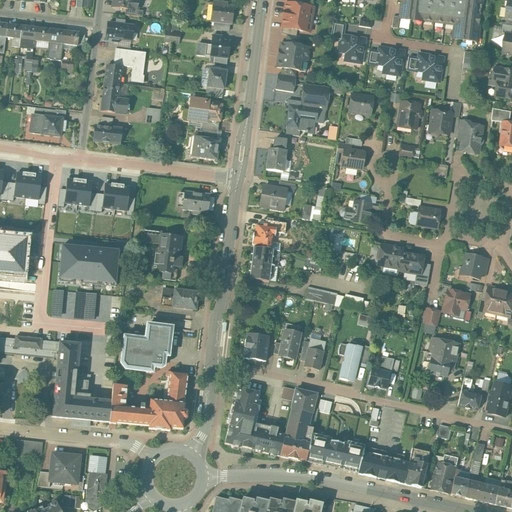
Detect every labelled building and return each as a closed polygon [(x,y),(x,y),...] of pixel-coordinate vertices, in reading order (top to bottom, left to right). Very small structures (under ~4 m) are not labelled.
[(92,0),(83,0),(83,8),(91,9),(92,0)] [(113,0),(113,1),(114,1),(113,8),(126,9),(136,11),(136,10),(137,3),(134,2),(134,0),(113,0)] [(481,0),(401,0),(399,16),(399,17),(399,19),(422,22),(423,21),(455,25),(453,39),(477,42),(481,0)] [(234,8),(222,7),(223,3),(214,2),(213,6),(213,5),(211,22),(232,25),(234,8)] [(286,4),(285,4),(281,28),(282,28),(297,31),(309,33),(314,8),(301,6),(286,4)] [(136,11),(126,9),(125,15),(142,18),(143,11),(136,10),(136,11)] [(372,21),(360,19),(359,27),(370,29),(372,21)] [(133,26),(124,25),(125,22),(116,20),(116,24),(108,23),(105,42),(107,42),(118,43),(119,40),(131,41),(133,26)] [(345,24),(333,23),(330,40),(340,42),(341,36),(343,36),(345,24)] [(22,27),(8,25),(6,38),(20,39),(22,27)] [(511,26),(505,26),(503,25),(502,34),(508,35),(511,35),(511,26)] [(36,28),(22,27),(20,39),(34,41),(36,28)] [(50,30),(36,28),(34,41),(49,43),(50,30)] [(297,31),(282,28),(281,34),(287,35),(296,37),(297,31)] [(65,32),(50,30),(49,43),(63,45),(65,32)] [(79,33),(65,32),(63,45),(77,46),(79,35),(79,33)] [(296,37),(287,35),(285,44),(300,46),(301,38),(296,37)] [(230,42),(221,41),(221,37),(212,36),(211,46),(206,45),(205,57),(215,58),(227,59),(228,59),(230,42)] [(343,36),(341,36),(340,42),(338,52),(346,53),(345,61),(361,64),(365,40),(356,38),(355,40),(351,39),(352,38),(343,36)] [(118,50),(125,50),(130,51),(131,41),(119,40),(118,43),(117,49),(118,50)] [(285,44),(281,43),(277,68),(281,69),(296,71),(305,73),(309,48),(300,46),(285,44)] [(206,45),(198,44),(197,56),(205,57),(206,45)] [(394,52),(390,51),(390,50),(379,48),(379,52),(377,64),(385,65),(383,73),(399,76),(403,52),(394,51),(394,52)] [(117,56),(145,59),(146,53),(125,51),(125,50),(118,50),(117,56)] [(379,52),(369,51),(367,65),(377,66),(377,64),(379,52)] [(433,59),(429,58),(430,57),(419,55),(418,59),(416,71),(417,71),(424,72),(423,80),(439,82),(443,59),(434,57),(433,59)] [(14,56),(12,73),(20,74),(22,57),(14,56)] [(145,59),(117,56),(116,65),(133,67),(131,79),(142,81),(145,59)] [(418,59),(408,57),(406,71),(417,73),(417,71),(416,71),(418,59)] [(474,65),(463,64),(458,104),(469,105),(474,65)] [(121,69),(107,67),(105,83),(119,85),(121,69)] [(220,68),(214,68),(214,71),(210,70),(207,88),(223,90),(224,90),(226,72),(219,71),(220,68)] [(511,78),(503,77),(504,69),(494,68),(492,79),(490,79),(489,86),(497,87),(495,98),(511,100),(511,78)] [(296,71),(281,69),(280,75),(295,77),(296,71)] [(511,70),(504,69),(503,77),(511,78),(511,70)] [(280,75),(278,74),(275,90),(293,93),(296,77),(295,77),(280,75)] [(119,85),(105,83),(104,83),(103,98),(117,100),(119,85)] [(287,127),(285,135),(299,137),(299,131),(305,132),(305,134),(307,134),(307,131),(309,120),(315,121),(315,123),(323,124),(324,113),(325,114),(328,89),(304,86),(302,103),(293,102),(292,106),(289,106),(286,127),(287,127)] [(223,90),(207,88),(206,96),(222,99),(223,90)] [(401,95),(391,94),(389,102),(400,103),(401,95)] [(373,98),(351,95),(348,113),(370,116),(373,98)] [(117,100),(103,98),(101,112),(125,115),(127,101),(117,100)] [(222,107),(206,105),(207,102),(191,100),(188,121),(201,123),(202,123),(203,120),(219,123),(220,123),(220,118),(222,119),(223,111),(221,111),(222,107)] [(420,106),(401,103),(397,124),(416,127),(420,106)] [(461,105),(453,103),(451,114),(451,117),(459,118),(461,105)] [(162,110),(145,107),(143,123),(160,125),(162,110)] [(55,111),(35,108),(34,116),(44,117),(54,118),(55,111)] [(511,113),(493,110),(491,122),(504,123),(509,123),(511,113)] [(451,114),(432,111),(429,133),(431,133),(431,134),(433,137),(436,137),(438,135),(448,136),(449,127),(450,127),(451,119),(451,117),(451,114)] [(32,116),(30,134),(42,135),(44,117),(34,116),(32,116)] [(54,118),(44,117),(42,135),(60,138),(61,132),(64,132),(66,123),(62,122),(62,119),(54,118)] [(113,119),(101,117),(100,124),(112,126),(113,119)] [(219,123),(203,120),(202,123),(201,123),(200,129),(218,131),(219,123)] [(468,123),(458,121),(455,139),(462,140),(462,139),(465,140),(465,137),(466,137),(468,123)] [(482,129),(469,126),(469,123),(468,123),(466,137),(465,137),(465,140),(462,139),(462,140),(464,140),(463,143),(462,144),(460,152),(474,154),(475,146),(479,146),(482,144),(483,141),(481,138),(482,129)] [(511,123),(509,123),(504,123),(501,146),(511,147),(511,123)] [(121,130),(95,127),(93,142),(120,145),(121,130)] [(218,131),(200,129),(200,133),(195,132),(195,138),(201,139),(216,141),(218,131)] [(216,141),(201,139),(195,138),(192,158),(217,161),(219,142),(216,141)] [(286,141),(274,139),(273,150),(284,152),(286,141)] [(351,145),(338,143),(337,153),(344,154),(344,150),(350,151),(351,145)] [(414,148),(401,145),(398,157),(412,160),(414,148)] [(273,150),(269,150),(268,150),(269,150),(269,155),(268,155),(266,170),(266,171),(281,173),(283,173),(283,172),(284,161),(285,152),(284,152),(273,150)] [(350,151),(344,150),(344,154),(342,165),(344,167),(347,168),(346,171),(348,173),(353,174),(356,172),(356,169),(359,170),(361,168),(363,156),(362,153),(350,151)] [(435,171),(434,177),(446,179),(447,173),(435,171)] [(289,173),(283,172),(283,173),(281,173),(280,180),(288,181),(289,173)] [(41,176),(16,173),(13,198),(38,201),(41,176)] [(92,183),(67,180),(64,204),(89,207),(92,183)] [(295,185),(279,183),(278,190),(286,191),(293,193),(295,185)] [(129,187),(104,184),(101,209),(126,212),(129,187)] [(278,190),(264,187),(260,207),(270,209),(270,205),(283,208),(286,191),(278,190)] [(334,190),(319,188),(318,196),(318,197),(333,199),(334,190)] [(210,195),(184,192),(182,211),(193,212),(192,215),(201,216),(201,213),(208,214),(210,195)] [(372,204),(354,201),(352,209),(345,208),(343,218),(352,220),(352,224),(368,227),(372,204)] [(312,207),(304,206),(301,219),(309,221),(312,207)] [(322,209),(316,208),(313,222),(319,223),(322,209)] [(440,212),(419,208),(416,226),(437,229),(440,212)] [(276,228),(256,226),(255,234),(253,234),(252,245),(257,246),(256,249),(271,251),(272,244),(274,244),(275,236),(280,237),(281,230),(276,229),(276,228)] [(162,232),(142,230),(141,243),(160,245),(161,236),(162,232)] [(0,236),(0,276),(23,279),(27,239),(0,236)] [(168,236),(164,236),(164,237),(161,236),(160,245),(158,265),(153,265),(152,272),(163,274),(172,275),(172,268),(178,269),(182,269),(183,258),(179,258),(181,239),(168,237),(168,236)] [(118,252),(61,246),(58,282),(115,288),(118,252)] [(393,248),(381,246),(380,249),(378,250),(377,259),(378,261),(377,265),(399,269),(398,271),(420,275),(423,257),(402,254),(403,250),(399,249),(398,248),(394,247),(393,248)] [(256,249),(253,248),(252,255),(250,255),(250,256),(252,256),(254,259),(253,264),(269,266),(269,262),(272,259),(273,259),(273,258),(272,258),(272,257),(273,251),(271,251),(256,249)] [(341,262),(355,263),(356,252),(342,252),(341,262)] [(481,258),(465,255),(462,268),(465,269),(463,276),(479,280),(480,275),(481,272),(478,271),(481,258)] [(490,260),(481,258),(478,271),(481,272),(480,275),(486,277),(490,260)] [(269,266),(253,264),(252,270),(250,272),(248,272),(248,273),(250,273),(250,274),(249,280),(269,282),(270,276),(271,276),(271,275),(270,275),(268,271),(269,266)] [(178,269),(172,268),(172,275),(163,274),(162,280),(176,282),(178,269)] [(156,284),(149,283),(148,293),(155,294),(156,288),(156,284)] [(313,289),(307,288),(305,299),(310,301),(313,289)] [(502,291),(489,288),(486,302),(484,312),(497,314),(502,291)] [(198,293),(162,289),(162,294),(161,301),(160,306),(160,307),(196,311),(198,293)] [(337,295),(313,289),(310,301),(334,306),(337,295)] [(468,296),(448,291),(443,313),(455,315),(456,309),(465,311),(468,296)] [(511,305),(511,293),(502,291),(497,314),(509,317),(511,308),(511,305)] [(486,302),(480,301),(478,313),(484,314),(484,312),(486,302)] [(439,312),(426,310),(423,323),(436,326),(439,312)] [(435,327),(424,324),(422,333),(433,335),(435,327)] [(172,329),(147,326),(145,341),(124,338),(121,365),(125,370),(152,373),(153,368),(161,369),(164,367),(165,356),(168,357),(172,329)] [(300,334),(284,331),(281,345),(279,356),(278,357),(284,358),(283,364),(284,366),(291,368),(292,366),(294,360),(300,334)] [(320,335),(311,333),(310,340),(319,342),(320,335)] [(268,338),(246,334),(243,359),(265,362),(268,338)] [(42,339),(15,337),(15,342),(14,348),(41,350),(41,342),(42,339)] [(59,344),(41,342),(41,350),(14,348),(15,342),(0,340),(0,353),(58,359),(59,344)] [(319,342),(310,340),(309,343),(308,350),(305,362),(304,367),(319,371),(325,343),(319,342)] [(304,341),(299,361),(305,362),(308,350),(309,343),(304,341)] [(440,342),(435,341),(431,344),(430,349),(433,353),(435,354),(433,360),(431,360),(431,359),(430,359),(429,364),(424,363),(423,371),(428,372),(427,372),(428,372),(447,376),(446,377),(447,377),(450,364),(452,365),(453,360),(452,360),(453,357),(455,358),(457,348),(441,344),(440,342)] [(281,345),(276,343),(273,354),(279,356),(281,345)] [(80,346),(59,344),(58,359),(53,418),(75,420),(75,421),(87,422),(87,421),(109,423),(111,403),(89,401),(75,399),(76,381),(80,346)] [(356,347),(348,345),(347,346),(341,345),(340,344),(339,347),(338,349),(338,351),(338,353),(338,355),(339,355),(345,357),(344,358),(346,358),(344,363),(343,363),(339,379),(348,381),(348,380),(353,382),(361,349),(356,348),(356,347)] [(371,348),(364,347),(360,364),(367,366),(371,348)] [(384,373),(371,369),(368,386),(386,390),(390,371),(393,361),(386,359),(384,369),(384,373)] [(399,362),(393,361),(390,371),(397,372),(399,362)] [(169,377),(167,403),(150,401),(149,410),(124,408),(126,388),(113,387),(111,403),(109,423),(109,424),(116,425),(116,424),(149,427),(149,430),(170,432),(170,429),(183,430),(184,420),(185,421),(187,419),(188,413),(186,411),(185,411),(185,405),(184,405),(188,375),(166,373),(166,377),(169,377)] [(469,379),(464,378),(457,406),(477,411),(480,395),(473,393),(474,389),(473,385),(471,384),(472,380),(469,379)] [(88,383),(76,381),(75,399),(89,401),(90,397),(87,397),(88,383)] [(483,381),(481,391),(487,393),(489,382),(483,381)] [(511,386),(494,383),(487,414),(496,416),(505,418),(511,386)] [(419,398),(421,389),(415,387),(413,397),(419,398)] [(225,444),(280,457),(285,436),(277,434),(278,429),(270,428),(269,432),(252,428),(259,394),(238,389),(225,444)] [(285,436),(280,457),(305,463),(311,434),(317,412),(312,410),(316,395),(296,390),(285,436)] [(317,410),(330,414),(333,402),(320,399),(317,410)] [(340,471),(358,474),(363,453),(364,446),(370,420),(337,413),(331,438),(311,434),(305,463),(322,467),(323,462),(341,466),(340,471)] [(451,428),(440,426),(437,438),(448,440),(451,428)] [(503,447),(505,439),(496,437),(494,445),(503,447)] [(42,443),(17,441),(15,453),(41,455),(42,443)] [(484,446),(477,444),(473,461),(480,463),(484,446)] [(404,456),(370,449),(368,455),(363,453),(358,474),(403,485),(408,464),(402,463),(404,456)] [(429,453),(412,449),(409,462),(412,462),(412,465),(408,464),(403,485),(421,489),(427,465),(426,465),(429,453)] [(73,457),(68,456),(67,456),(64,456),(63,455),(63,456),(59,455),(58,455),(53,454),(52,454),(52,455),(51,463),(51,464),(50,473),(50,474),(49,481),(49,482),(50,482),(76,485),(77,485),(77,484),(78,477),(78,476),(79,467),(79,466),(80,458),(80,457),(79,457),(74,457),(73,456),(73,457)] [(442,464),(436,463),(430,490),(430,491),(431,491),(448,494),(448,495),(449,495),(449,494),(448,494),(455,468),(455,467),(448,466),(450,457),(444,455),(442,464)] [(104,473),(105,457),(87,456),(87,472),(104,473)] [(458,459),(450,457),(448,466),(455,467),(455,468),(458,459)] [(468,482),(458,480),(460,471),(456,470),(450,495),(465,499),(468,482)] [(50,473),(40,472),(37,487),(49,488),(50,482),(49,482),(49,481),(50,474),(50,473)] [(105,477),(90,475),(87,501),(88,502),(89,509),(89,510),(90,511),(91,511),(92,511),(93,511),(96,509),(97,509),(98,508),(99,503),(102,503),(105,477)] [(84,477),(78,476),(78,477),(77,484),(77,485),(76,485),(76,491),(82,492),(84,477)] [(511,482),(502,480),(500,489),(511,491),(511,482)] [(484,485),(468,482),(465,499),(481,503),(484,485)] [(500,489),(484,485),(481,503),(496,506),(500,489)] [(511,491),(500,489),(496,506),(511,509),(511,507),(511,491)] [(308,504),(295,501),(295,504),(282,501),(281,503),(269,500),(268,503),(255,500),(255,502),(242,499),(242,502),(229,499),(228,501),(215,498),(212,511),(320,511),(322,505),(308,502),(308,504)] [(55,503),(50,506),(48,507),(49,509),(48,510),(46,506),(44,508),(46,511),(43,511),(60,511),(56,505),(55,503)]
